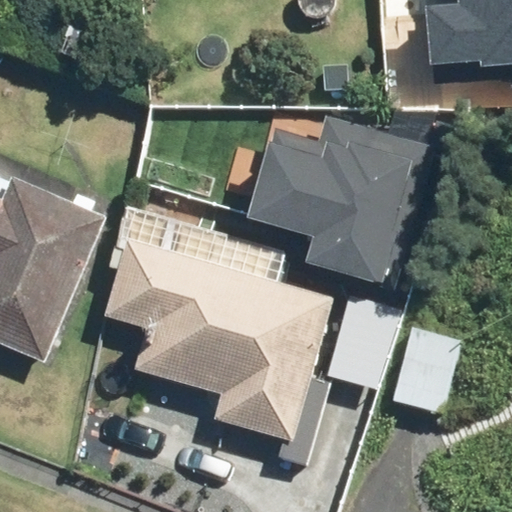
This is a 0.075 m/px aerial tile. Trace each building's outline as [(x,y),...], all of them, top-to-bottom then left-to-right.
[(425,5),(429,65),(511,60),(511,0),(461,0),(462,3),(425,5)] [(282,123),(256,213),(322,232),(315,256),(402,281),(441,141),(334,111),(327,136),(282,123)] [(0,346),(51,368),(112,223),(20,184),(10,207),(0,203),(0,346)] [(336,300),(130,243),(108,318),(147,329),(136,370),(222,394),(215,419),(275,436),(268,461),(348,483),(376,382),(317,365),(336,300)] [(444,417),(468,342),(413,325),(390,400),(444,417)]
